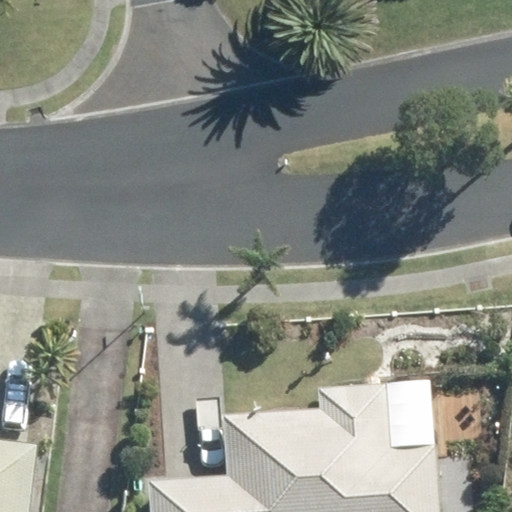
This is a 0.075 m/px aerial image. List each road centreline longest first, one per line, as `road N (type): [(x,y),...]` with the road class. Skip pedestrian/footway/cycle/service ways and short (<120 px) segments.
road 1 (tertiary): [(181,173),(277,122),(511,75)]
road 2 (tertiary): [(511,199),(346,222),(249,205),(181,173)]
road 3 (tertiary): [(0,178),(181,173)]
road 4 (residential): [(169,0),(181,173)]
